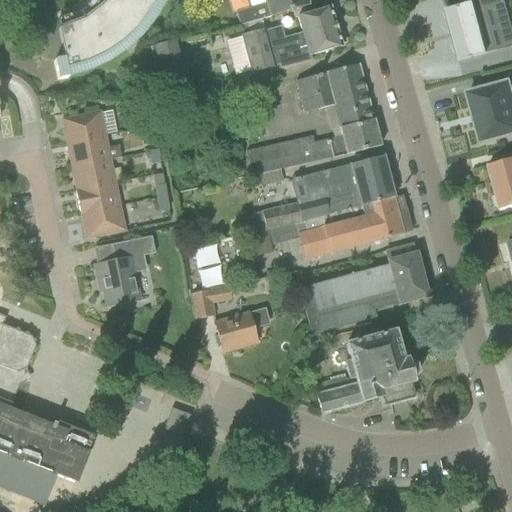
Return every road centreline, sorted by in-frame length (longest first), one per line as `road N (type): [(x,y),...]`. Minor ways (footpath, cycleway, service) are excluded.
road 1 (residential): [(497,435),(443,221),(367,0)]
road 2 (residential): [(497,435),(409,448),(319,441),(219,382)]
road 3 (residential): [(71,325),(39,152),(23,142),(0,146)]
